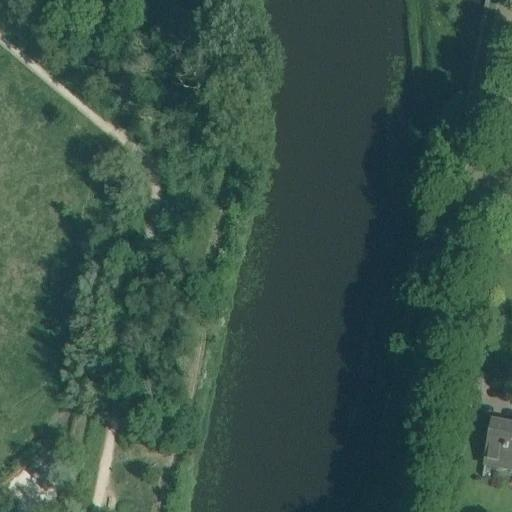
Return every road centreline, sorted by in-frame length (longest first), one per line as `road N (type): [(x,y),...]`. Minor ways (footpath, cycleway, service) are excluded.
road 1 (residential): [(406,511),(472,187)]
road 2 (residential): [(472,187),(509,0)]
